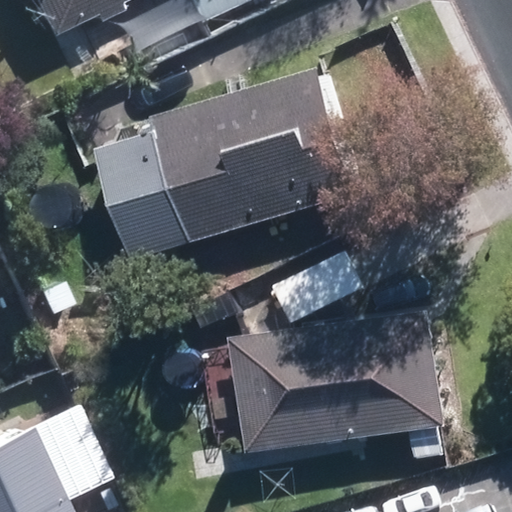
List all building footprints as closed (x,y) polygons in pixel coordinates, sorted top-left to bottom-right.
[(7,0),(25,39),(40,33),(113,0),(7,0)] [(141,0),(161,45),(267,0),(141,0)] [(168,123),(207,237),(376,180),(337,66),(168,123)] [(207,237),(168,123),(109,143),(148,258),(207,237)] [(279,285),(297,322),(381,280),(363,244),(279,285)] [(239,331),(242,361),(209,364),(216,436),(249,433),(250,448),(454,429),(443,312),(239,331)] [(0,430),(0,511),(61,511),(12,423),(0,430)]
